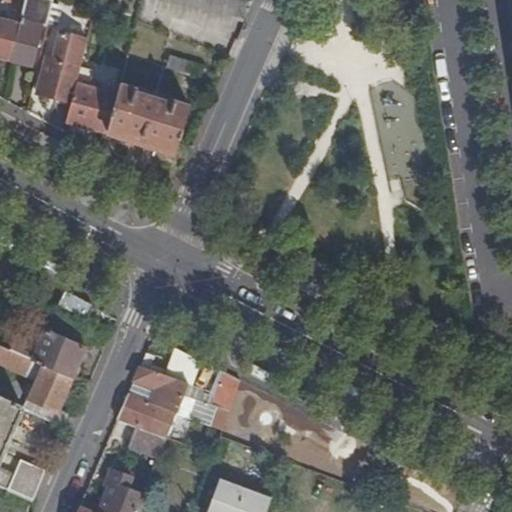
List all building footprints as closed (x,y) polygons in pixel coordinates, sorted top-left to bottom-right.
[(27,0),(22,27),(13,62),(34,67),(43,27),(48,28),(54,3),(40,0),(27,0)] [(151,0),(238,22),(243,0),(151,0)] [(0,58),(13,62),(22,27),(0,21),(0,58)] [(74,104),(83,69),(90,42),(64,35),(58,61),(49,59),(40,95),(74,104)] [(202,82),(205,70),(181,60),(176,73),(202,82)] [(69,124),(109,135),(119,97),(85,88),(86,83),(92,85),(95,73),(83,69),(74,104),(69,124)] [(119,97),(109,135),(177,157),(184,134),(192,110),(174,105),(173,109),(138,98),(139,94),(122,88),(119,97)] [(93,334),(52,316),(50,322),(53,323),(40,352),(19,342),(12,356),(35,367),(73,384),(87,354),(84,353),(93,334)] [(12,356),(0,348),(0,367),(33,382),(23,407),(49,419),(63,426),(68,414),(62,412),(75,384),(73,384),(35,367),(12,356)] [(169,443),(171,443),(188,399),(187,399),(191,388),(140,371),(134,385),(158,393),(156,398),(163,400),(159,409),(128,398),(118,423),(140,431),(169,443)] [(23,407),(0,396),(0,486),(32,501),(44,470),(20,460),(13,474),(0,468),(17,432),(40,442),(49,419),(23,407)] [(162,463),(169,443),(140,431),(132,451),(162,463)] [(142,511),(148,499),(128,491),(132,480),(115,474),(99,511),(142,511)] [(268,511),(273,502),(222,484),(210,511),(268,511)]
